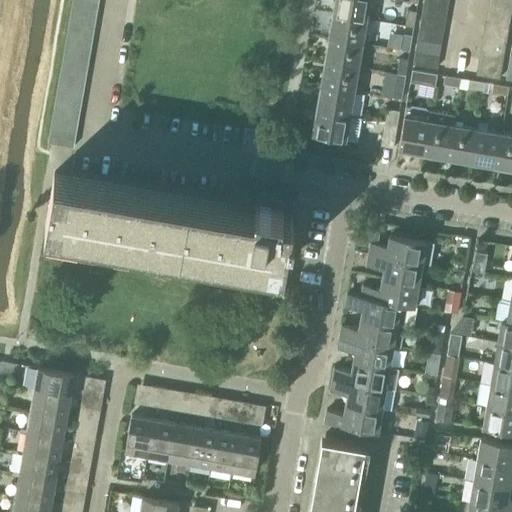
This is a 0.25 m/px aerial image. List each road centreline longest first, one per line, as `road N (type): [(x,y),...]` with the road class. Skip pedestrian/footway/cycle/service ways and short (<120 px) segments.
road 1 (residential): [(349,181),(105,140),(92,130),(90,115),(112,0)]
road 2 (residential): [(297,398),(124,370),(96,511)]
road 3 (residential): [(297,398),(314,376),(349,181)]
road 4 (residential): [(511,211),(349,181)]
